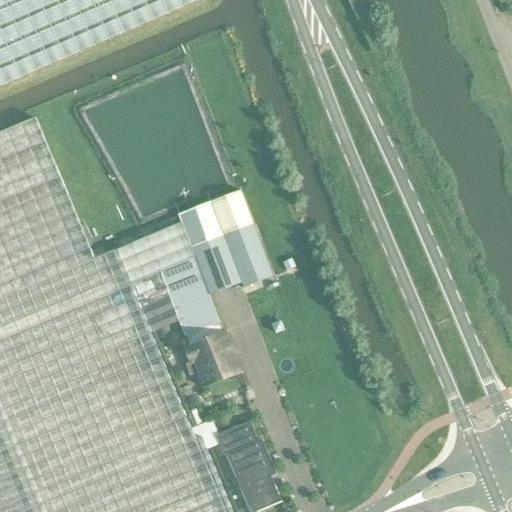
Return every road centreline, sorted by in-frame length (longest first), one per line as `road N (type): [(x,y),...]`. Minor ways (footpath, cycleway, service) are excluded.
road 1 (tertiary): [(299,0),(317,66),(478,453)]
road 2 (tertiary): [(511,436),(337,46),(304,0)]
